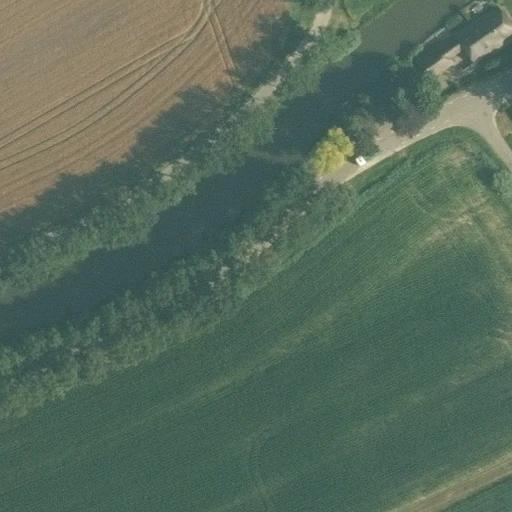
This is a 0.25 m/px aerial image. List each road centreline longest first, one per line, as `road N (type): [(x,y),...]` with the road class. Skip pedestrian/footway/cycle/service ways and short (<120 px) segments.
road 1 (tertiary): [(0,383),(173,307),(380,146),(463,109)]
road 2 (unclassified): [(0,259),(95,218),(212,140),(294,61),(325,16),(326,0)]
